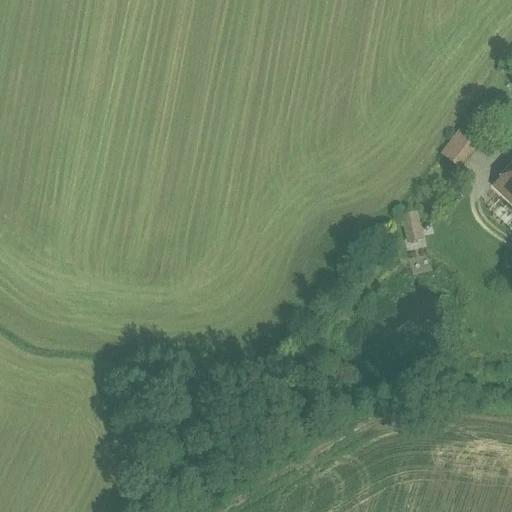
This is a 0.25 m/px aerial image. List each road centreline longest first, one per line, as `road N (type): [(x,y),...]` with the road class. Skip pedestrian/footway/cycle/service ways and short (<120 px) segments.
road 1 (track): [(511,491),(404,476),(337,511)]
road 2 (track): [(511,243),(479,217),(472,199),(474,176),(511,135)]
